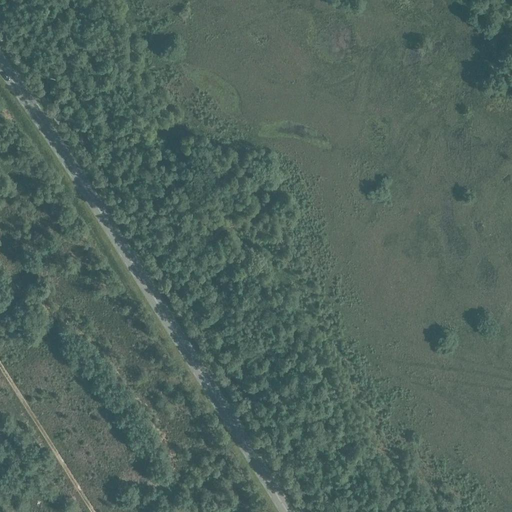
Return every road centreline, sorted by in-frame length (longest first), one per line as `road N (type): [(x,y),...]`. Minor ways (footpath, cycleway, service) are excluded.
road 1 (primary): [(286,511),(0,66)]
road 2 (track): [(93,511),(0,364)]
